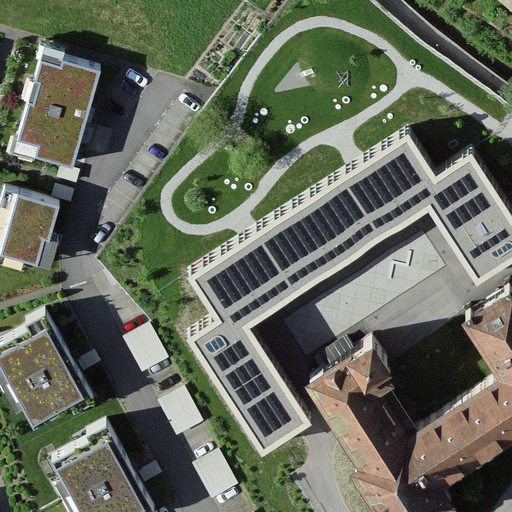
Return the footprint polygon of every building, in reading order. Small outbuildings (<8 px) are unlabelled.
[(100,65),(40,50),(15,147),(75,162),(100,65)] [(213,313),(188,329),(262,443),(308,414),(290,385),(250,323),(429,208),(477,283),(511,260),(511,207),(471,144),(436,166),(408,122),(354,157),(247,225),(183,266),(213,313)] [(59,199),(4,184),(0,198),(0,254),(35,265),(42,240),(48,241),(59,199)] [(371,333),(304,376),(390,511),(426,511),(449,498),(439,482),(511,435),(511,288),(469,315),(504,370),(415,427),(380,371),(391,364),(371,333)] [(37,322),(0,343),(0,373),(25,417),(75,388),(37,322)] [(149,322),(123,336),(142,370),(168,356),(149,322)] [(184,385),(158,400),(177,434),(203,420),(184,385)] [(141,511),(154,505),(105,417),(86,428),(90,434),(53,454),(85,511),(141,511)] [(218,448),(192,462),(211,496),(237,482),(218,448)]
